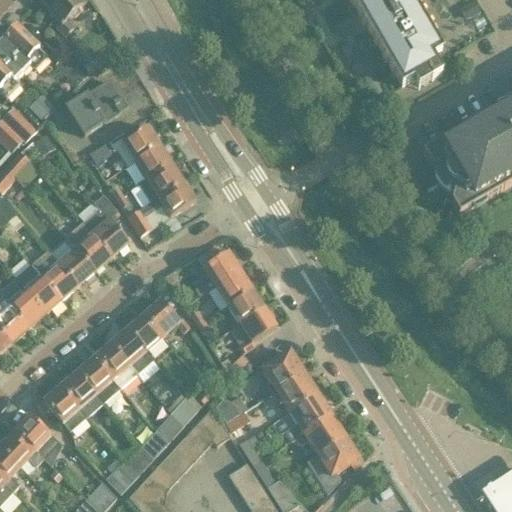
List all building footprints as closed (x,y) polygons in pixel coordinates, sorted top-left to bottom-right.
[(74,0),(46,0),(40,6),(61,26),(56,32),(64,40),(73,31),(66,23),(82,7),(74,0)] [(348,0),(400,89),(425,74),(430,83),(440,77),(430,60),(441,54),(456,45),(434,7),(422,4),(415,9),(409,0),(348,0)] [(343,42),(357,34),(350,20),(335,27),(343,42)] [(1,41),(0,42),(0,56),(22,78),(30,70),(33,73),(45,61),(13,30),(7,29),(0,36),(1,41)] [(22,78),(0,56),(0,95),(5,101),(18,89),(14,85),(22,78)] [(68,57),(56,68),(76,90),(88,79),(68,57)] [(108,85),(66,111),(84,139),(127,113),(121,103),(120,104),(108,85)] [(511,100),(421,153),(429,167),(430,167),(433,168),(432,171),(432,174),(430,174),(430,190),(426,192),(427,193),(436,188),(439,191),(443,195),(445,197),(448,198),(452,200),(451,203),(450,203),(458,217),(511,185),(511,100)] [(1,124),(21,144),(25,147),(37,135),(12,112),(1,124)] [(21,144),(1,124),(0,124),(0,147),(10,156),(21,144)] [(134,165),(159,148),(147,130),(124,145),(121,141),(112,147),(110,146),(89,159),(96,169),(116,156),(125,171),(134,165)] [(45,139),(33,146),(42,160),(54,153),(45,139)] [(171,168),(159,148),(134,165),(146,184),(171,168)] [(13,181),(15,183),(30,167),(19,157),(4,173),(13,181)] [(171,168),(146,184),(138,188),(149,207),(183,185),(171,168)] [(13,181),(4,173),(0,177),(0,197),(1,198),(15,183),(13,181)] [(183,185),(149,207),(150,207),(127,222),(139,241),(152,233),(145,221),(162,211),(170,221),(195,205),(183,185)] [(115,204),(123,199),(117,190),(109,195),(115,204)] [(81,228),(110,262),(128,247),(108,224),(117,216),(103,199),(93,208),(98,213),(81,228)] [(123,199),(115,204),(121,213),(129,208),(123,199)] [(110,262),(81,228),(65,242),(74,253),(94,276),(110,262)] [(206,255),(213,266),(222,260),(215,249),(206,255)] [(74,253),(58,267),(57,267),(78,290),(94,276),(74,253)] [(228,256),(222,260),(213,266),(204,272),(203,272),(205,276),(210,284),(194,293),(199,301),(215,291),(241,275),(228,256)] [(49,274),(41,282),(61,305),(78,290),(57,267),(58,267),(50,258),(41,265),(49,274)] [(252,293),(241,275),(215,291),(227,310),(252,293)] [(61,305),(41,282),(24,296),(44,319),(61,305)] [(264,312),(252,293),(227,310),(238,328),(239,328),(240,328),(264,312)] [(24,296),(8,310),(7,311),(27,334),(44,319),(24,296)] [(0,301),(0,336),(10,349),(27,334),(7,311),(8,310),(0,301)] [(160,304),(142,319),(162,341),(175,330),(182,337),(189,331),(181,322),(178,325),(160,304)] [(250,343),(252,346),(276,330),(264,312),(240,328),(250,343)] [(204,325),(203,325),(197,315),(190,320),(196,330),(204,325)] [(162,341),(142,319),(124,335),(144,356),(146,355),(162,341)] [(205,324),(203,325),(204,325),(196,330),(202,339),(211,333),(205,324)] [(144,356),(124,335),(109,347),(137,379),(154,364),(146,355),(144,356)] [(0,357),(10,349),(0,336),(0,357)] [(254,349),(252,346),(250,343),(239,349),(244,356),(254,349)] [(137,379),(109,347),(92,362),(119,394),(137,379)] [(276,395),(304,377),(289,356),(262,374),(276,395)] [(242,359),(236,365),(233,367),(225,374),(224,375),(235,387),(253,371),(242,359)] [(233,367),(229,361),(220,366),(225,374),(233,367)] [(119,394),(92,362),(76,376),(103,408),(119,394)] [(103,408),(76,376),(59,391),(86,423),(103,408)] [(317,398),(304,377),(276,395),(289,416),(317,398)] [(86,423),(59,391),(43,405),(70,437),(86,423)] [(207,395),(198,404),(203,409),(211,399),(207,395)] [(317,398),(289,416),(297,429),(284,436),(291,446),(295,444),(295,443),(331,420),(317,398)] [(185,402),(171,418),(182,431),(198,414),(188,403),(187,404),(185,402)] [(222,404),(215,412),(226,428),(246,414),(240,405),(233,409),(231,406),(222,404)] [(211,413),(195,430),(212,446),(217,450),(229,442),(211,413)] [(244,417),(226,429),(231,437),(249,425),(244,417)] [(171,418),(155,436),(166,449),(182,431),(171,418)] [(28,419),(12,436),(43,464),(51,471),(62,450),(59,447),(28,419)] [(345,441),(331,420),(295,443),(295,444),(298,447),(302,448),(308,445),(317,459),(345,441)] [(195,430),(186,441),(203,456),(212,446),(195,430)] [(12,436),(0,448),(0,453),(20,472),(27,464),(36,472),(43,464),(12,436)] [(166,449),(155,436),(140,452),(146,458),(152,464),(166,449)] [(253,471),(261,465),(252,452),(259,448),(253,440),(239,449),(253,471)] [(186,441),(177,450),(194,466),(203,456),(186,441)] [(345,441),(317,459),(331,480),(359,462),(345,441)] [(177,450),(168,460),(185,475),(194,466),(177,450)] [(140,452),(126,468),(125,469),(136,481),(137,480),(152,464),(146,458),(140,452)] [(0,453),(0,484),(13,497),(20,490),(11,481),(20,472),(0,453)] [(185,475),(168,460),(159,469),(176,484),(185,475)] [(275,486),(261,465),(253,471),(266,492),(275,486)] [(125,469),(126,468),(124,466),(105,484),(121,500),(138,481),(137,480),(136,481),(125,469)] [(227,480),(233,489),(253,477),(246,467),(227,480)] [(159,469),(141,489),(167,495),(176,484),(159,469)] [(255,481),(253,477),(233,489),(239,499),(259,486),(255,481)] [(275,486),(266,492),(279,511),(293,511),(298,509),(281,483),(275,487),(275,486)] [(0,484),(0,510),(13,497),(0,484)] [(263,493),(259,486),(239,499),(245,508),(264,496),(263,493)] [(85,504),(93,511),(106,511),(116,501),(101,487),(85,504)] [(167,495),(141,489),(129,503),(131,506),(164,509),(167,495)] [(258,511),(270,505),(264,496),(245,508),(248,511),(258,511)]
